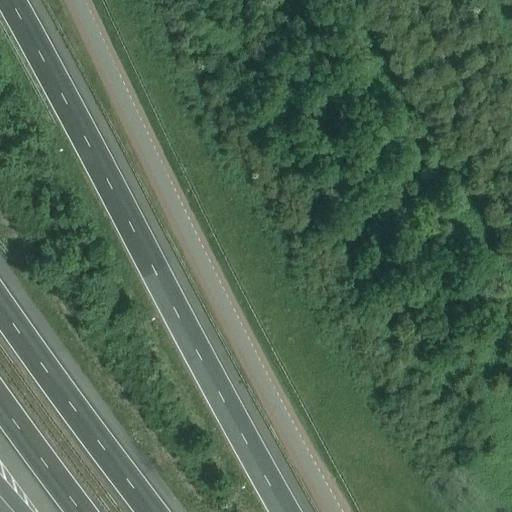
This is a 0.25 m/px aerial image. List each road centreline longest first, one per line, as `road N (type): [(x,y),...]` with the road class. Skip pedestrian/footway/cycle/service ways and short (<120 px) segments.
road 1 (motorway): [(286,511),(11,0)]
road 2 (unclassified): [(333,511),(239,342),(75,0)]
road 3 (motorway): [(151,511),(0,303)]
road 4 (motorway): [(0,402),(81,511)]
